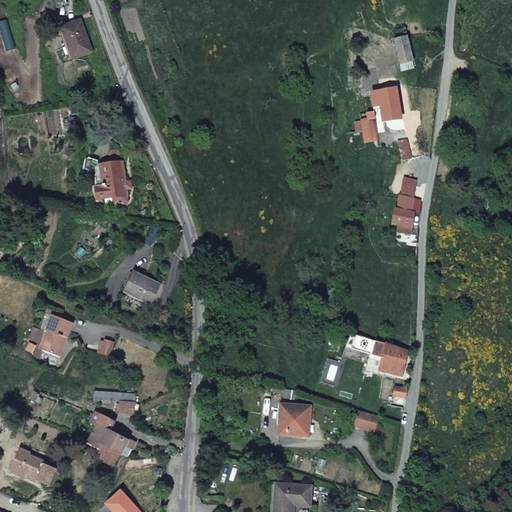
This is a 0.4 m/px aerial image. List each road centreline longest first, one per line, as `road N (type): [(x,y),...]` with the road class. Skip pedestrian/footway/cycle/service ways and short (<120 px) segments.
road 1 (tertiary): [(185,511),(196,258),(96,0)]
road 2 (unclassified): [(396,511),(419,360),(423,221),(452,0)]
